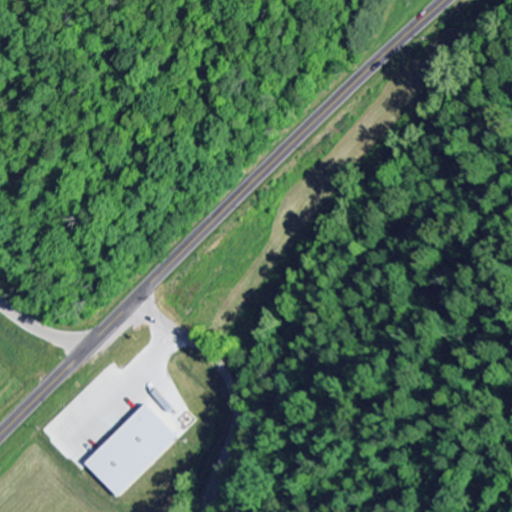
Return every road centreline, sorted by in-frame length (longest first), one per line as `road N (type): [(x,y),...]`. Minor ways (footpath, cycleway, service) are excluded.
road 1 (secondary): [(0,442),(131,300),(446,0)]
road 2 (residential): [(214,511),(235,432),(229,381),(208,354),(131,300)]
